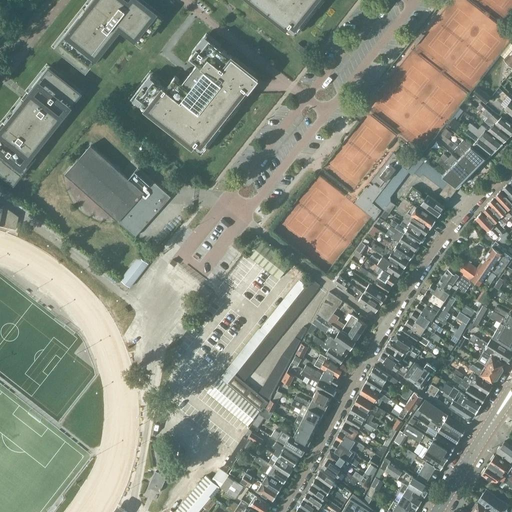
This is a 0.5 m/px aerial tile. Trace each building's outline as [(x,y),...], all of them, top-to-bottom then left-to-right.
[(0,170),(8,177),(12,180),(16,174),(31,156),(28,154),(29,152),(31,149),(33,148),(33,147),(37,142),(48,128),(51,124),(52,123),(53,122),(56,118),(57,117),(72,98),(98,65),(137,95),(134,98),(141,104),(193,145),(201,152),(207,145),(249,91),(250,90),(254,85),(258,79),(259,78),(220,47),(214,42),(207,36),(198,48),(194,53),(190,58),(175,76),(172,81),(132,50),(143,36),(153,23),(158,18),(155,15),(135,0),(129,0),(127,3),(122,0),(93,0),(79,18),(59,43),(42,65),(47,70),(43,75),(28,94),(23,100),(4,125),(0,129),(0,170)] [(253,0),(269,13),(278,20),(287,27),(295,33),(301,26),(315,8),(321,0),(253,0)] [(511,100),(500,90),(492,100),(504,109),(511,116),(511,100)] [(365,101),(355,114),(361,119),(366,112),(369,109),(371,106),(370,105),(365,101)] [(497,120),(480,104),(476,108),(481,113),(510,136),(511,134),(511,124),(501,117),(497,120)] [(510,136),(481,113),(479,116),(491,127),(487,130),(503,143),(510,136)] [(453,116),(447,124),(451,127),(457,119),(453,116)] [(487,130),(485,129),(482,133),(481,132),(480,132),(469,124),(466,128),(468,129),(472,132),(495,150),(498,147),(500,148),(502,145),(502,143),(503,143),(487,130)] [(446,129),(442,134),(446,137),(451,132),(446,129)] [(465,132),(476,141),(473,145),(487,157),(495,150),(472,132),(468,129),(465,132)] [(465,153),(479,166),(487,158),(471,146),(464,140),(461,143),(458,146),(457,147),(465,153)] [(441,145),(436,141),(431,147),(436,151),(441,145)] [(458,160),(472,173),(479,166),(465,153),(457,147),(458,146),(457,146),(451,141),(448,145),(454,150),(456,151),(456,152),(461,156),(458,160)] [(128,179),(91,145),(65,174),(136,237),(169,199),(171,197),(138,168),(128,179)] [(373,182),(368,188),(367,187),(356,201),(367,210),(366,212),(371,217),(375,220),(382,210),(373,203),(401,165),(407,170),(413,162),(407,157),(403,162),(400,160),(401,160),(394,155),(372,182),(373,182)] [(418,157),(408,170),(409,172),(413,175),(415,172),(424,161),(418,157)] [(454,164),(451,161),(447,157),(444,161),(453,170),(465,181),(472,173),(458,160),(454,164)] [(444,161),(440,158),(437,162),(444,168),(447,171),(443,175),(446,178),(450,181),(458,187),(465,181),(453,170),(444,161)] [(424,161),(415,172),(420,177),(423,173),(429,166),(424,161)] [(401,165),(398,170),(406,176),(409,172),(408,170),(401,165)] [(433,169),(429,166),(423,173),(427,177),(433,169)] [(438,172),(433,169),(427,177),(431,180),(438,172)] [(398,170),(394,174),(402,180),(406,176),(398,170)] [(442,175),(438,172),(431,180),(436,183),(442,175)] [(394,174),(391,178),(399,184),(402,180),(394,174)] [(446,178),(442,175),(436,183),(440,186),(446,178)] [(391,178),(388,182),(396,188),(399,184),(391,178)] [(446,178),(440,186),(444,189),(447,186),(450,181),(446,178)] [(450,181),(447,186),(454,192),(458,187),(450,181)] [(388,182),(385,186),(393,193),(396,188),(388,182)] [(511,186),(509,183),(502,189),(511,199),(511,186)] [(385,186),(382,191),(390,197),(393,193),(385,186)] [(447,186),(444,189),(443,190),(451,196),(454,192),(447,186)] [(404,199),(413,205),(417,207),(418,206),(423,209),(423,208),(431,213),(432,211),(438,216),(445,207),(428,195),(425,199),(420,196),(422,194),(412,187),(404,199)] [(443,190),(440,195),(447,201),(451,196),(443,190)] [(379,194),(373,203),(382,210),(385,205),(387,206),(390,202),(390,197),(382,191),(379,194)] [(511,209),(510,208),(511,206),(511,202),(501,191),(494,197),(507,211),(511,215),(511,209)] [(494,197),(488,204),(489,205),(501,218),(505,222),(509,218),(511,221),(511,215),(507,211),(494,197)] [(417,207),(413,205),(404,199),(398,207),(408,213),(413,217),(430,228),(436,220),(417,207)] [(398,207),(395,205),(393,209),(411,221),(408,225),(425,236),(430,228),(413,217),(408,213),(398,207)] [(489,205),(482,212),(506,237),(509,235),(505,230),(506,229),(497,221),(501,218),(489,205)] [(0,226),(16,229),(18,217),(7,209),(0,207),(0,226)] [(475,219),(472,221),(486,233),(491,228),(498,236),(499,236),(501,238),(497,243),(502,247),(507,240),(506,237),(482,212),(475,219)] [(390,224),(391,225),(420,244),(425,236),(408,225),(409,226),(407,230),(393,221),(390,224)] [(420,244),(391,225),(389,228),(395,233),(392,238),(399,242),(414,252),(420,244)] [(414,252),(399,242),(396,246),(385,239),(382,243),(393,250),(409,260),(414,252)] [(258,240),(247,255),(267,271),(278,280),(290,265),(258,240)] [(499,277),(511,259),(511,257),(511,256),(506,252),(507,251),(502,247),(497,243),(496,242),(492,247),(477,269),(464,260),(457,270),(470,279),(480,286),(483,282),(489,285),(496,275),(499,277)] [(372,249),(388,259),(403,269),(409,260),(393,250),(390,255),(375,245),(372,249)] [(357,250),(354,255),(355,256),(359,259),(362,254),(360,252),(357,250)] [(403,269),(388,259),(385,263),(372,255),(370,259),(398,277),(403,269)] [(121,279),(120,280),(130,287),(149,264),(139,256),(121,279)] [(462,290),(468,281),(449,268),(443,276),(460,288),(462,290)] [(374,269),(372,273),(392,286),(397,278),(383,269),(380,273),(374,269)] [(375,280),(372,284),(387,294),(392,286),(372,273),(370,276),(375,280)] [(345,291),(351,283),(350,282),(340,275),(334,283),(345,291)] [(460,288),(443,276),(438,284),(453,295),(457,289),(459,290),(460,288)] [(313,294),(321,285),(312,278),(306,286),(305,288),(313,294)] [(353,278),(350,282),(357,287),(381,303),(387,294),(372,284),(370,283),(367,288),(353,278)] [(500,278),(494,287),(498,289),(504,281),(500,278)] [(300,280),(260,330),(267,335),(268,333),(272,328),(276,324),(279,319),(283,315),(287,310),(290,306),(294,301),(298,297),(301,292),(305,288),(306,286),(300,280)] [(428,289),(445,301),(450,304),(452,300),(447,297),(450,294),(433,283),(428,289)] [(376,309),(377,309),(381,303),(357,287),(354,290),(362,295),(359,300),(374,310),(376,309)] [(310,299),(313,294),(305,288),(301,292),(310,299)] [(424,295),(424,296),(441,307),(443,304),(453,310),(455,307),(450,304),(445,301),(428,289),(427,292),(425,292),(423,294),(424,295)] [(306,303),(310,299),(301,292),(298,297),(306,303)] [(511,298),(509,297),(502,293),(500,297),(511,303),(511,309),(511,310),(511,298)] [(441,307),(424,296),(419,303),(446,321),(448,317),(438,310),(441,307)] [(302,308),(306,303),(298,297),(294,301),(302,308)] [(339,306),(326,298),(318,314),(333,325),(336,319),(332,316),(339,306)] [(299,313),(302,308),(294,301),(290,306),(299,313)] [(447,321),(446,321),(419,303),(415,310),(431,320),(432,321),(434,317),(444,324),(447,321)] [(464,307),(461,312),(470,318),(475,311),(466,305),(464,307)] [(295,317),(299,313),(290,306),(287,310),(295,317)] [(497,306),(494,311),(506,318),(506,319),(511,322),(511,310),(511,309),(509,313),(497,306)] [(291,322),(295,317),(287,310),(283,315),(291,322)] [(410,317),(410,318),(425,328),(428,324),(434,328),(437,324),(432,321),(431,320),(415,310),(413,313),(411,313),(409,315),(410,317)] [(494,311),(491,316),(503,324),(495,338),(511,348),(511,346),(511,322),(506,319),(506,318),(494,311)] [(288,326),(291,322),(283,315),(279,319),(288,326)] [(342,330),(357,339),(367,324),(358,318),(358,319),(352,315),(342,330)] [(425,328),(410,318),(405,325),(421,335),(423,332),(438,342),(441,338),(425,328)] [(284,331),(288,326),(279,319),(276,324),(284,331)] [(280,335),(284,331),(276,324),(272,328),(280,335)] [(421,335),(405,325),(400,332),(399,332),(413,341),(415,343),(418,339),(433,350),(436,345),(421,335)] [(304,326),(286,350),(293,354),(307,328),(304,326)] [(277,340),(280,335),(272,328),(268,333),(277,340)] [(463,332),(459,329),(454,336),(459,339),(463,332)] [(267,335),(260,330),(221,379),(228,384),(229,382),(235,375),(238,371),(242,366),(245,362),(248,358),(252,354),(255,350),(258,345),(262,341),(265,337),(267,335)] [(335,339),(351,349),(356,341),(340,330),(335,339)] [(413,341),(399,332),(398,332),(397,332),(394,338),(393,338),(416,354),(418,355),(420,351),(410,345),(413,341)] [(273,344),(277,340),(268,333),(267,335),(265,337),(273,344)] [(330,336),(325,343),(346,357),(351,349),(335,339),(330,336)] [(270,348),(273,344),(265,337),(262,341),(270,348)] [(316,337),(314,341),(322,346),(329,351),(326,355),(341,365),(346,357),(325,343),(316,337)] [(391,338),(388,344),(405,356),(407,353),(414,357),(416,354),(393,338),(391,338)] [(485,349),(507,362),(511,354),(511,352),(491,339),(485,349)] [(267,352),(270,348),(262,341),(258,345),(267,352)] [(301,343),(296,353),(297,354),(303,357),(309,347),(303,344),(302,343),(301,343)] [(388,344),(383,351),(405,366),(408,363),(403,359),(405,356),(388,344)] [(263,356),(267,352),(258,345),(255,350),(263,356)] [(260,361),(263,356),(255,350),(252,354),(260,361)] [(286,350),(283,354),(291,359),(293,354),(286,350)] [(405,366),(383,351),(379,358),(401,373),(405,366)] [(257,365),(260,361),(252,354),(248,358),(257,365)] [(283,354),(280,359),(289,363),(291,359),(283,354)] [(436,368),(432,365),(433,364),(432,363),(436,357),(433,355),(430,358),(427,362),(423,368),(419,374),(421,375),(416,384),(422,388),(436,368)] [(492,355),(486,365),(500,374),(503,369),(503,367),(505,363),(492,355)] [(253,369),(257,365),(248,358),(245,362),(253,369)] [(280,359),(278,363),(286,368),(289,363),(280,359)] [(313,363),(338,378),(343,369),(325,359),(323,364),(315,359),(313,363)] [(250,373),(253,369),(245,362),(242,366),(250,373)] [(405,376),(416,384),(421,375),(419,374),(423,368),(415,362),(405,376)] [(278,363),(275,367),(284,373),(286,368),(278,363)] [(398,381),(375,365),(370,374),(384,384),(387,378),(395,384),(398,381)] [(478,369),(473,365),(470,369),(480,375),(493,383),(495,379),(497,379),(500,374),(486,365),(483,371),(479,368),(478,369)] [(247,377),(250,373),(242,366),(238,371),(247,377)] [(275,367),(272,372),(281,377),(284,373),(275,367)] [(305,371),(336,388),(340,379),(338,378),(325,370),(322,375),(308,367),(305,371)] [(305,371),(304,370),(301,374),(310,380),(308,384),(332,397),(336,388),(305,371)] [(243,381),(247,377),(238,371),(235,375),(243,381)] [(272,372),(270,376),(279,382),(281,377),(272,372)] [(493,386),(476,375),(472,373),(469,379),(466,376),(463,380),(470,384),(487,395),(493,386)] [(382,388),(384,384),(370,374),(365,384),(386,397),(388,393),(382,388)] [(247,385),(244,382),(243,381),(235,375),(229,382),(241,392),(247,385)] [(458,389),(465,393),(482,404),(487,395),(470,384),(463,380),(456,375),(453,379),(461,384),(458,389)] [(270,376),(267,381),(276,386),(279,382),(270,376)] [(435,377),(431,382),(436,385),(440,380),(435,377)] [(248,425),(260,411),(221,379),(219,378),(208,392),(248,425)] [(267,381),(264,385),(274,391),(276,386),(267,381)] [(332,397),(308,384),(305,382),(304,385),(314,391),(314,392),(316,393),(313,399),(327,406),(330,400),(332,397)] [(384,400),(386,397),(365,384),(360,393),(375,402),(378,396),(384,400)] [(440,389),(432,384),(427,391),(434,397),(440,389)] [(241,392),(245,396),(252,388),(247,385),(241,392)] [(264,385),(262,390),(271,396),(274,391),(264,385)] [(457,401),(476,412),(482,404),(465,393),(458,389),(454,387),(449,395),(457,400),(457,401)] [(245,396),(249,399),(256,391),(252,388),(245,396)] [(407,399),(413,391),(408,388),(402,396),(407,399)] [(269,400),(271,396),(262,390),(259,394),(269,400)] [(262,410),(264,408),(269,400),(259,394),(256,391),(249,399),(254,403),(262,410)] [(277,391),(273,401),(276,403),(281,393),(277,391)] [(414,392),(398,416),(403,418),(409,409),(413,412),(423,398),(414,392)] [(354,404),(368,413),(371,408),(380,413),(382,409),(359,395),(354,404)] [(457,401),(457,400),(449,395),(447,397),(453,401),(449,407),(468,420),(472,420),(476,412),(457,401)] [(298,397),(296,401),(308,408),(323,415),(324,412),(327,406),(313,399),(310,404),(298,397)] [(271,400),(266,409),(269,410),(272,412),(276,403),(273,401),(271,400)] [(425,400),(419,409),(462,436),(467,428),(460,424),(448,415),(448,416),(435,407),(435,406),(425,400)] [(323,415),(308,408),(296,401),(294,404),(307,411),(304,417),(318,424),(321,418),(323,415)] [(349,413),(369,425),(371,421),(365,418),(368,413),(354,404),(349,413)] [(400,413),(403,408),(397,404),(393,408),(394,409),(392,412),(398,415),(400,413)] [(264,408),(262,410),(260,414),(265,418),(269,410),(266,409),(264,408)] [(437,425),(434,430),(457,444),(462,436),(419,409),(433,419),(431,422),(437,425)] [(345,422),(358,430),(361,425),(372,431),(374,427),(369,425),(349,413),(345,422)] [(315,430),(318,424),(304,417),(301,422),(298,420),(296,424),(299,426),(314,433),(315,430)] [(358,430),(345,422),(340,431),(353,439),(356,435),(368,442),(371,438),(358,430)] [(425,446),(431,450),(447,460),(452,452),(433,440),(408,424),(404,431),(411,435),(412,433),(427,443),(425,446)] [(314,433),(299,426),(294,437),(308,444),(314,433)] [(437,434),(433,440),(452,452),(457,444),(434,430),(428,426),(426,430),(433,435),(434,433),(437,434)] [(285,445),(301,455),(307,447),(282,431),(280,433),(277,432),(273,438),(285,445)] [(340,431),(336,439),(355,452),(358,448),(362,451),(365,447),(353,439),(340,431)] [(249,439),(260,446),(263,441),(251,433),(248,438),(249,439)] [(249,439),(248,438),(244,436),(225,465),(230,468),(249,439)] [(336,439),(331,448),(353,463),(356,466),(359,462),(352,457),(355,453),(355,452),(336,439)] [(500,446),(497,449),(498,451),(497,452),(511,462),(511,446),(505,441),(501,446),(500,446)] [(431,450),(425,446),(418,442),(415,446),(429,454),(426,460),(441,469),(447,460),(431,450)] [(279,457),(294,467),(299,458),(284,449),(285,448),(276,443),(273,447),(281,453),(279,457)] [(326,457),(328,458),(340,467),(343,463),(349,468),(353,463),(331,448),(326,457)] [(159,459),(162,461),(172,459),(170,449),(160,451),(158,453),(159,459)] [(511,474),(509,472),(511,467),(511,465),(509,464),(496,454),(495,455),(494,455),(490,459),(492,460),(489,464),(506,476),(511,480),(511,474)] [(272,459),(269,463),(288,475),(294,467),(279,457),(274,455),(272,459)] [(414,459),(424,465),(417,476),(431,485),(441,469),(417,455),(414,459)] [(260,469),(268,474),(283,484),(288,475),(269,463),(257,456),(254,460),(262,465),(260,469)] [(371,463),(377,467),(380,461),(372,456),(369,462),(371,463)] [(340,467),(328,458),(327,460),(326,460),(323,464),(324,464),(322,466),(340,480),(344,475),(346,476),(345,478),(355,485),(358,480),(344,470),(340,467)] [(381,467),(404,482),(409,485),(425,495),(430,487),(402,469),(402,468),(385,458),(381,467)] [(371,463),(365,472),(372,477),(377,467),(371,463)] [(511,480),(506,476),(489,464),(486,469),(485,468),(481,473),(482,474),(482,475),(495,484),(496,484),(499,486),(503,481),(511,487),(511,480)] [(220,469),(212,480),(219,484),(227,473),(220,469)] [(321,470),(317,477),(331,487),(341,493),(348,498),(352,492),(345,487),(343,489),(334,483),(336,479),(323,470),(321,470)] [(156,471),(148,487),(160,492),(167,477),(156,471)] [(249,474),(278,492),(283,484),(268,474),(265,479),(251,471),(249,474)] [(368,487),(372,478),(364,472),(359,481),(368,487)] [(249,474),(246,473),(241,481),(250,487),(253,482),(260,486),(257,491),(272,501),(278,492),(249,474)] [(198,511),(219,487),(206,476),(200,482),(175,511),(198,511)] [(228,476),(221,487),(227,491),(233,495),(236,497),(241,500),(248,489),(243,486),(228,476)] [(313,484),(327,494),(329,490),(345,502),(348,498),(341,493),(317,477),(313,484)] [(409,485),(404,482),(398,491),(403,494),(419,504),(425,495),(409,485)] [(327,494),(313,484),(309,491),(334,509),(336,505),(325,497),(327,494)] [(507,511),(507,509),(510,506),(506,503),(487,489),(479,500),(495,511),(507,511)] [(309,491),(304,498),(319,508),(321,505),(331,511),(338,511),(339,511),(334,509),(323,501),(309,491)] [(369,511),(372,508),(353,493),(345,506),(341,511),(369,511)] [(414,511),(419,504),(403,494),(398,503),(412,511),(414,511)] [(256,495),(249,505),(260,511),(266,511),(268,510),(268,508),(270,505),(256,495)] [(304,498),(300,506),(309,511),(317,511),(319,508),(304,498)] [(260,511),(249,505),(242,500),(239,505),(232,501),(226,509),(230,511),(260,511)] [(393,511),(412,511),(398,503),(393,511)] [(474,509),(473,511),(471,511),(490,511),(484,507),(479,503),(478,504),(476,504),(474,507),(474,509)]
